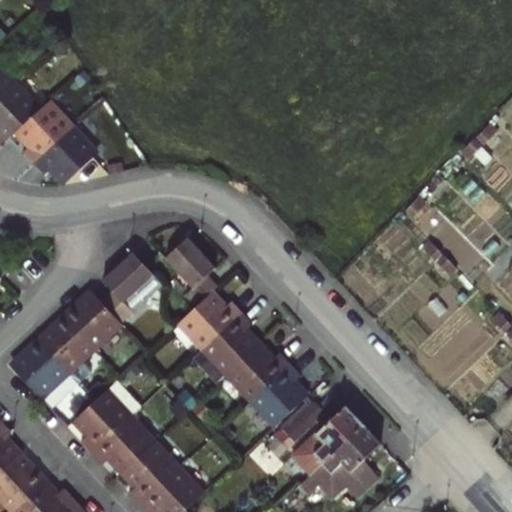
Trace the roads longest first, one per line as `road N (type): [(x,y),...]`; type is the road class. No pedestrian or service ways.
road 1 (residential): [(76,213),(160,197),(218,211),(457,465)]
road 2 (residential): [(0,390),(113,511)]
road 3 (residential): [(76,213),(72,265),(0,336)]
